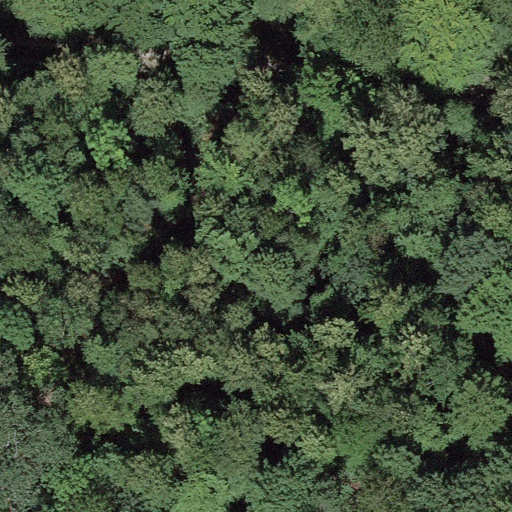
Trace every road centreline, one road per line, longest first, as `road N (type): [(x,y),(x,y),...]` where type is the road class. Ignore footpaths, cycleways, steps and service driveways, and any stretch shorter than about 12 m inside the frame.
road 1 (track): [(511,99),(0,52)]
road 2 (track): [(511,364),(482,511)]
